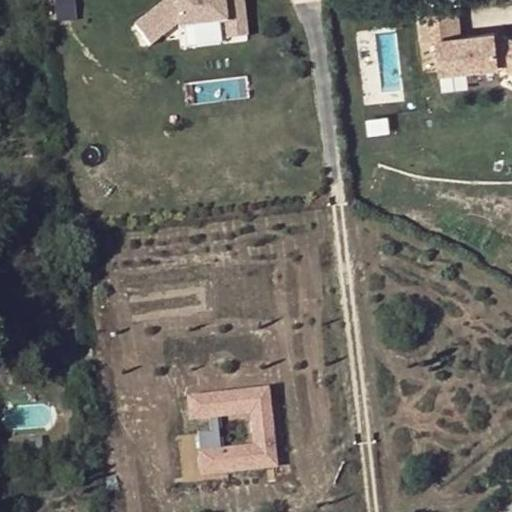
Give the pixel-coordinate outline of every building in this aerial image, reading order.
[(158,0),(128,22),(144,43),(171,23),(172,29),(220,23),(242,20),(239,0),(158,0)] [(457,10),(419,14),(422,41),(435,39),(438,71),(498,65),(494,32),(460,36),(457,10)] [(244,36),(242,20),(220,23),(222,39),(244,36)] [(266,391),(250,393),(251,406),(268,404),(266,391)] [(251,406),(250,393),(188,400),(190,420),(209,418),(210,433),(197,434),(202,475),(263,468),(262,459),(267,458),(266,447),(272,446),(268,404),(251,406)] [(275,467),(272,446),(266,447),(267,458),(262,459),(263,468),(275,467)]
